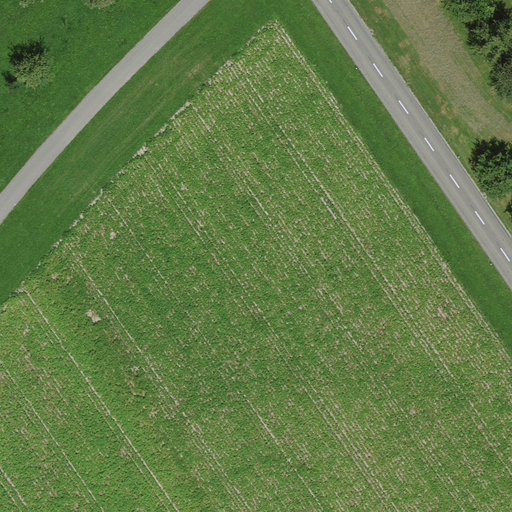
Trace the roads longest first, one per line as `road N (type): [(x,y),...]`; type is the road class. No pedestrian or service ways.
road 1 (tertiary): [(330,0),(511,265)]
road 2 (unclassified): [(197,0),(0,216)]
